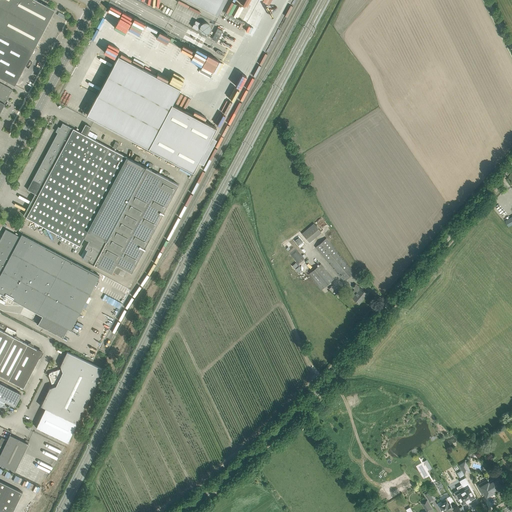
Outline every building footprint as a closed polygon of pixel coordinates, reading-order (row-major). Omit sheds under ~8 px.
[(0,0),(0,77),(15,85),(55,10),(36,0),(0,0)] [(188,0),(218,15),(225,0),(188,0)] [(102,21),(113,26),(120,10),(109,5),(102,21)] [(129,24),(132,17),(121,12),(118,20),(129,24)] [(137,37),(144,24),(133,18),(127,32),(137,37)] [(196,20),(192,27),(197,30),(201,23),(196,20)] [(145,25),(142,31),(153,36),(156,30),(145,25)] [(210,55),(202,73),(209,76),(212,70),(213,71),(219,59),(210,55)] [(148,148),(172,104),(180,88),(118,56),(114,64),(87,115),(148,148)] [(0,112),(12,89),(0,82),(0,112)] [(216,128),(172,104),(148,148),(193,171),(216,128)] [(131,273),(178,184),(137,163),(140,157),(136,155),(133,161),(86,135),(91,127),(85,124),(81,132),(62,123),(60,128),(58,127),(56,131),(58,132),(27,189),(38,195),(26,217),(62,236),(60,240),(77,249),(83,238),(91,242),(88,249),(90,251),(85,260),(114,275),(115,273),(120,276),(124,269),(131,273)] [(314,223),(302,233),(309,242),(321,232),(314,223)] [(70,330),(84,304),(98,276),(22,234),(20,238),(6,231),(6,230),(6,231),(0,242),(0,248),(0,249),(0,248),(0,292),(46,317),(41,326),(37,323),(36,324),(67,340),(67,339),(63,337),(68,328),(70,330)] [(326,238),(315,247),(344,282),(355,273),(326,238)] [(320,264),(308,274),(321,289),(333,279),(320,264)] [(118,284),(116,289),(127,293),(129,288),(118,284)] [(357,302),(359,303),(367,294),(360,288),(355,284),(353,287),(357,291),(352,297),(357,301),(357,302)] [(42,352),(13,337),(0,329),(0,375),(23,388),(39,357),(42,352)] [(103,369),(67,351),(60,365),(61,368),(50,372),(48,375),(53,386),(49,387),(41,406),(45,408),(36,427),(68,442),(103,369)] [(5,401),(14,406),(21,394),(0,382),(0,405),(3,406),(3,405),(5,401)] [(25,442),(10,434),(7,440),(1,438),(0,440),(0,463),(15,471),(28,443),(27,443),(28,441),(26,439),(25,442)] [(37,467),(50,471),(53,463),(40,459),(37,467)] [(16,480),(18,476),(7,471),(5,475),(16,480)] [(487,497),(494,492),(495,492),(494,491),(501,486),(500,483),(501,482),(497,474),(478,485),(482,493),(484,492),(487,497)] [(472,492),(474,491),(466,478),(460,481),(464,488),(459,491),(459,490),(453,493),(458,501),(460,499),(463,504),(467,501),(468,502),(471,500),(471,499),(475,497),(472,492)] [(0,480),(0,511),(12,511),(23,492),(0,480)] [(428,490),(424,493),(431,503),(435,500),(428,490)] [(443,511),(451,511),(453,511),(454,510),(453,507),(450,503),(454,501),(451,496),(447,498),(447,497),(445,499),(446,500),(442,502),(441,501),(438,503),(442,511),(444,511),(443,511)] [(429,511),(428,511),(432,508),(427,500),(422,503),(427,511),(426,511),(425,511),(429,511),(430,511),(429,511)]
